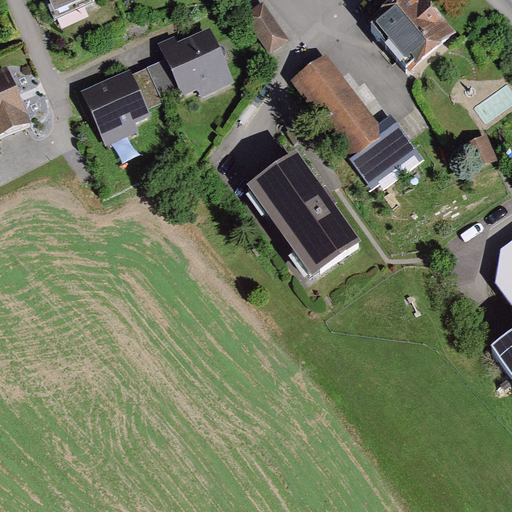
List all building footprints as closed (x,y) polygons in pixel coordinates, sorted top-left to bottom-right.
[(50,0),(56,12),(83,0),(50,0)] [(450,39),(419,0),(407,0),(376,25),(411,69),(450,39)] [(271,55),(292,44),(270,2),(249,14),(271,55)] [(173,45),(163,49),(184,95),(198,88),(202,96),(230,83),(208,36),(175,50),(173,45)] [(386,139),(331,65),(305,84),(360,158),(386,139)] [(128,77),(86,96),(107,144),(133,132),(129,124),(146,117),(128,77)] [(15,78),(0,83),(0,133),(3,141),(35,128),(15,78)] [(367,251),(308,165),(262,196),(321,282),(367,251)] [(511,310),(511,354),(509,356),(511,359),(511,245),(499,254),(497,289),(511,310)]
